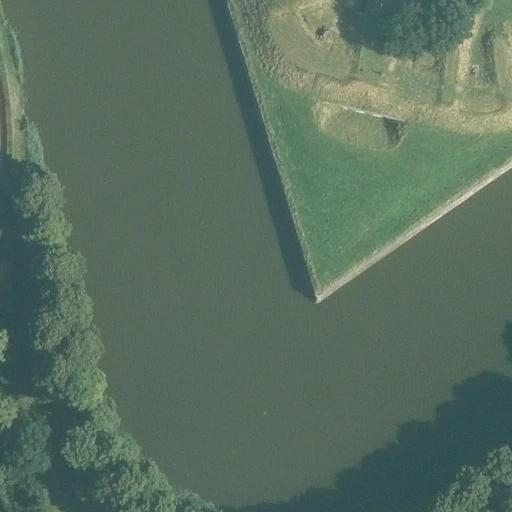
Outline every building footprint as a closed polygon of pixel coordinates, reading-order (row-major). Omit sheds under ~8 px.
[(232,0),(286,184),(294,182),(240,0),(232,0)] [(334,99),(395,113),(420,0),(368,0),(358,45),(347,42),(334,99)] [(511,141),(408,214),(413,221),(511,151),(511,141)] [(8,245),(20,243),(17,226),(5,229),(8,245)] [(0,294),(13,268),(0,261),(0,294)] [(31,294),(17,297),(21,316),(35,313),(31,294)]
